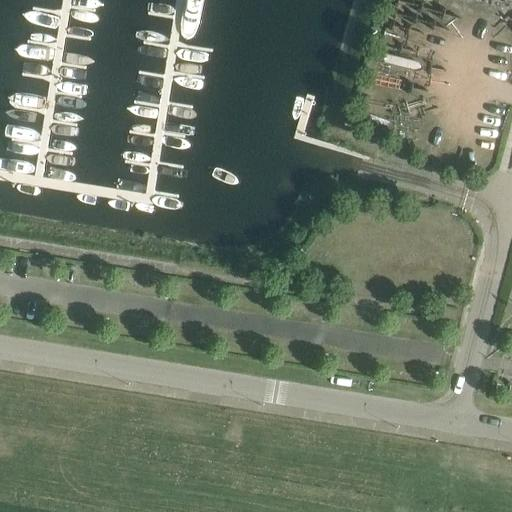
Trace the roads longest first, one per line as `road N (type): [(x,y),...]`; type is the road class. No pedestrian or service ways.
road 1 (unclassified): [(456,421),(0,349)]
road 2 (unclassified): [(456,421),(511,203)]
road 3 (unknown): [(337,157),(510,207)]
